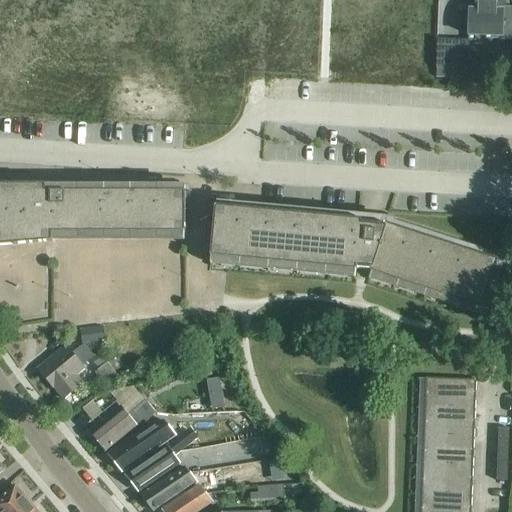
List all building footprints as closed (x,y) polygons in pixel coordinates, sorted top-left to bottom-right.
[(0,0),(0,99),(30,102),(30,112),(193,122),(193,112),(240,114),(246,0),(0,0)] [(334,0),(335,20),(381,20),(381,0),(334,0)] [(504,0),(475,0),(475,7),(469,7),(468,37),(469,37),(469,33),(485,33),(485,40),(511,41),(511,8),(504,8),(504,0)] [(436,41),(435,70),(452,71),(453,42),(451,42),(436,41)] [(290,48),(290,64),(314,64),(315,48),(290,48)] [(184,219),(184,194),(131,194),(131,187),(0,186),(0,239),(13,239),(13,247),(52,244),(52,239),(55,239),(184,235),(184,219)] [(210,259),(356,272),(356,270),(370,272),(370,273),(482,309),(498,262),(385,225),(384,227),(361,225),(361,222),(214,208),(210,259)] [(84,346),(104,342),(101,328),(81,332),(84,346)] [(37,370),(63,401),(83,385),(76,377),(84,370),(66,347),(37,370)] [(107,390),(120,380),(117,377),(113,371),(108,364),(95,374),(98,378),(85,387),(92,396),(105,386),(107,390)] [(425,380),(420,511),(470,511),(476,382),(425,380)] [(91,435),(105,453),(136,428),(138,430),(155,415),(143,401),(126,415),(120,407),(102,421),(104,424),(91,435)] [(121,475),(177,438),(163,421),(140,437),(138,434),(106,456),(121,475)] [(197,440),(189,430),(167,447),(123,476),(137,494),(181,465),(175,457),(197,440)] [(507,484),(509,430),(498,430),(496,483),(507,484)] [(245,455),(244,442),(193,447),(194,461),(245,455)] [(281,463),(266,464),(268,482),(283,481),(281,463)] [(151,511),(156,511),(197,485),(184,468),(139,496),(151,511)] [(199,486),(160,511),(202,511),(214,504),(199,486)] [(257,488),(258,494),(250,495),(250,504),(284,501),(283,486),(257,488)] [(0,499),(0,511),(19,511),(29,505),(15,487),(0,499)]
